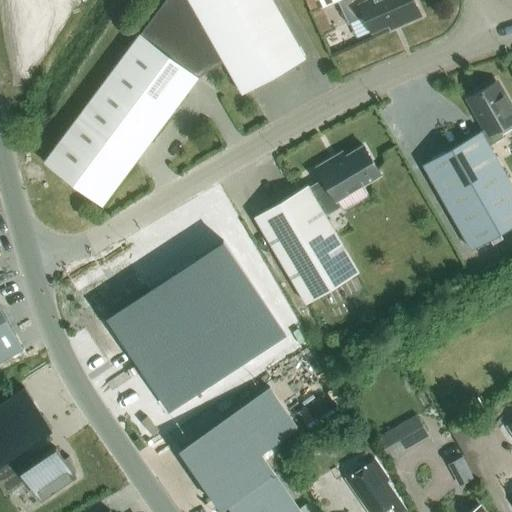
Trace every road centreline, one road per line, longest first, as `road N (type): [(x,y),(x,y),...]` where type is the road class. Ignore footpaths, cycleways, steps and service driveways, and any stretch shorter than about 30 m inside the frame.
road 1 (unclassified): [(494,37),(326,104),(34,271)]
road 2 (unclassified): [(170,511),(53,329),(34,271)]
road 3 (unclassified): [(34,271),(0,143)]
